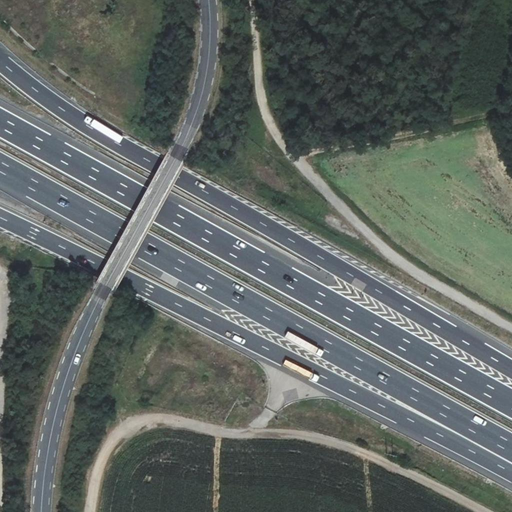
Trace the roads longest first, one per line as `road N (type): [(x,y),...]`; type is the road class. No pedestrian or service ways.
road 1 (motorway): [(511,369),(86,125),(0,61)]
road 2 (motorway): [(0,167),(511,452)]
road 3 (motorway): [(511,403),(0,122)]
road 4 (motorway): [(0,217),(511,466)]
road 5 (tertiary): [(208,0),(198,105),(61,387),(41,511)]
road 6 (track): [(483,511),(326,439),(155,419),(111,445),(90,511)]
road 7 (track): [(293,156),(397,258),(511,329)]
road 8 (track): [(511,113),(293,156)]
road 9 (track): [(250,0),(260,95),(293,156)]
